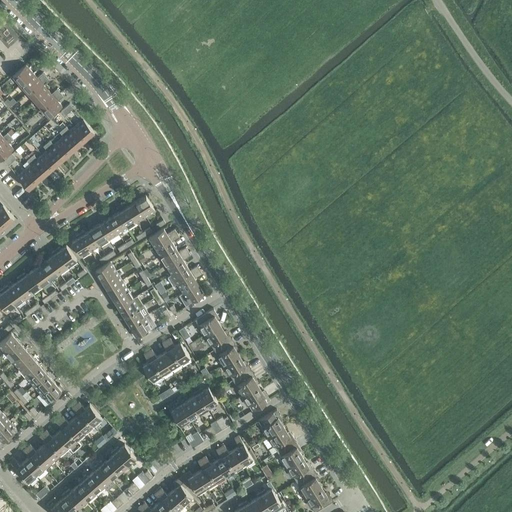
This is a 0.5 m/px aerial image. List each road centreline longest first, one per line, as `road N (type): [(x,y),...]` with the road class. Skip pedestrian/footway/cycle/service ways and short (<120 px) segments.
road 1 (residential): [(132,347),(97,288),(31,335),(75,388)]
road 2 (residential): [(122,511),(173,467),(290,392)]
road 3 (tertiary): [(129,125),(19,0)]
road 4 (tertiary): [(227,289),(153,163)]
road 5 (residential): [(129,125),(39,227)]
road 6 (residential): [(39,227),(153,163)]
road 7 (unclassified): [(511,105),(436,0)]
road 8 (tertiary): [(353,498),(290,392)]
road 9 (tertiary): [(290,392),(227,289)]
